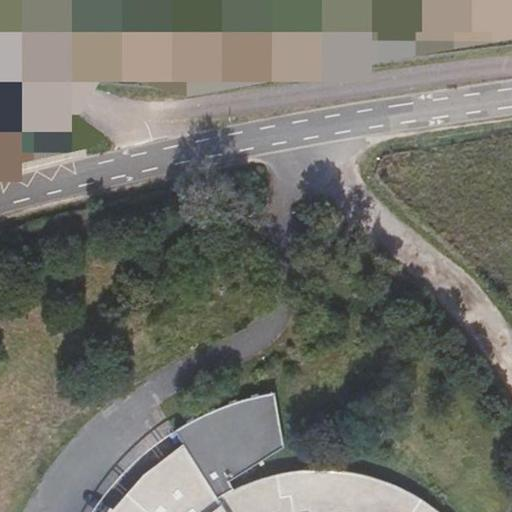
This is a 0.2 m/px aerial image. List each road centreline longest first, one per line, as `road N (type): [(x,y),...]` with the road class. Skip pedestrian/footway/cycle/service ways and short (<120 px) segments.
road 1 (tertiary): [(511,98),(205,148),(0,199)]
road 2 (track): [(511,378),(312,151)]
